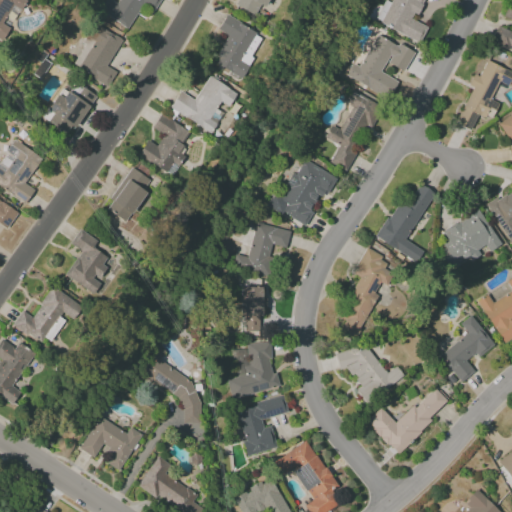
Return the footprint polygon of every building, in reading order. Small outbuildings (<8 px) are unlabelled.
[(26,0),(25,0),(0,0),(0,38),(7,27),(1,23),(12,5),(20,10),(26,0)] [(159,0),(119,0),(117,4),(110,0),(104,0),(98,11),(127,28),(142,3),(154,10),(159,0)] [(267,0),(237,0),(235,5),(254,15),(259,5),(263,7),(267,0)] [(390,0),(379,23),(419,43),(426,27),(413,20),(423,0),(390,0)] [(511,0),(509,0),(503,16),(511,20),(511,29),(511,32),(496,25),(490,40),(511,49),(511,0)] [(226,35),(212,63),(241,78),(263,36),(224,16),(216,30),(226,35)] [(122,41),(96,24),(70,64),(106,87),(116,73),(105,66),(122,41)] [(403,71),(412,53),(375,34),(358,67),(352,63),(345,77),(388,99),(397,81),(379,72),(385,62),(403,71)] [(511,76),(511,71),(485,61),(478,77),(472,74),(468,85),(471,87),(455,124),(470,130),(477,114),(490,119),(497,103),(489,100),(497,81),(508,86),(511,76)] [(237,93),(208,76),(194,100),(179,91),(169,108),(210,133),(216,123),(210,119),(220,102),(228,107),(237,93)] [(95,96),(74,82),(68,92),(60,88),(41,117),(68,135),(95,96)] [(345,171),(354,153),(346,149),(357,126),(363,128),(375,104),(350,91),(344,103),(350,106),(339,129),(330,125),(324,138),(337,145),(328,163),(345,171)] [(137,155),(170,176),(183,156),(177,152),(189,132),(159,113),(151,128),(162,135),(155,146),(146,140),(137,155)] [(509,164),(511,163),(511,113),(497,122),(507,141),(511,138),(511,146),(508,147),(509,164)] [(40,158),(14,140),(0,160),(0,187),(24,203),(32,190),(24,184),(40,158)] [(332,175),(303,160),(295,175),(290,172),(279,195),(273,192),(266,206),(306,226),(332,175)] [(127,223),(152,182),(129,168),(104,209),(127,223)] [(396,201),(374,238),(397,251),(433,192),(418,184),(405,206),(396,201)] [(511,188),(486,203),(510,245),(511,244),(511,188)] [(17,212),(0,201),(0,224),(6,229),(17,212)] [(488,251),(499,245),(479,210),(441,232),(446,240),(438,244),(452,268),(478,253),(476,250),(485,245),(488,251)] [(289,231),(255,223),(247,257),(235,254),(232,267),(267,275),(274,246),(285,248),(289,231)] [(63,277),(94,296),(115,263),(92,248),(96,241),(78,229),(68,244),(79,251),(63,277)] [(358,277),(339,318),(343,320),(339,330),(355,337),(380,283),(385,286),(391,273),(382,269),(386,259),(363,249),(351,274),(358,277)] [(511,323),(509,318),(511,316),(511,277),(505,281),(511,292),(491,302),(487,294),(477,299),(499,344),(511,337),(511,323)] [(12,324),(47,346),(65,316),(73,321),(82,307),(50,287),(31,317),(20,310),(12,324)] [(264,331),(263,298),(261,298),(261,287),(240,287),(241,332),(264,331)] [(466,333),(438,355),(459,382),(473,372),(464,360),(474,353),(477,357),(493,345),(469,315),(458,324),(466,333)] [(0,397),(11,404),(19,392),(10,386),(32,352),(17,343),(14,348),(0,339),(0,338),(0,397)] [(277,388),(265,340),(245,345),(249,362),(234,366),(236,377),(226,380),(231,400),(277,388)] [(156,363),(164,352),(152,343),(133,369),(187,407),(181,416),(193,425),(210,401),(156,363)] [(333,354),(338,370),(345,367),(357,385),(357,386),(354,388),(363,402),(372,396),(376,394),(402,377),(395,366),(384,374),(365,344),(333,354)] [(395,424),(379,407),(364,422),(397,455),(431,421),(428,418),(446,400),(433,387),(395,424)] [(286,413),(282,397),(234,409),(245,455),(275,448),(270,426),(262,428),(260,419),(286,413)] [(118,471),(140,434),(129,427),(125,433),(98,416),(78,449),(93,458),(101,444),(108,449),(101,461),(118,471)] [(511,481),(511,428),(509,431),(511,434),(511,450),(497,462),(511,481)] [(271,462),(279,476),(291,469),(311,501),(304,505),(307,511),(325,511),(339,504),(330,490),(335,487),(306,440),(271,462)] [(137,485),(178,511),(201,511),(202,511),(190,504),(196,495),(166,476),(172,467),(156,456),(137,485)] [(232,497),(239,511),(258,511),(265,509),(266,511),(288,511),(270,477),(232,497)] [(498,511),(475,489),(468,496),(462,511),(498,511)]
